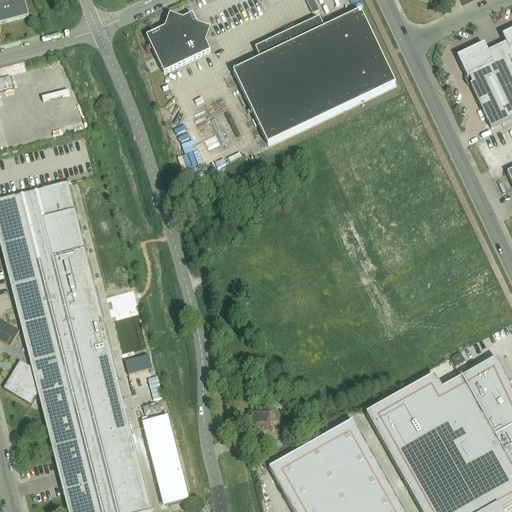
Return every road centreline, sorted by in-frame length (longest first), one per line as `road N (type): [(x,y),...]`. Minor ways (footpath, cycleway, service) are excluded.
road 1 (unclassified): [(220,511),(190,300),(97,30)]
road 2 (tertiary): [(511,269),(407,49)]
